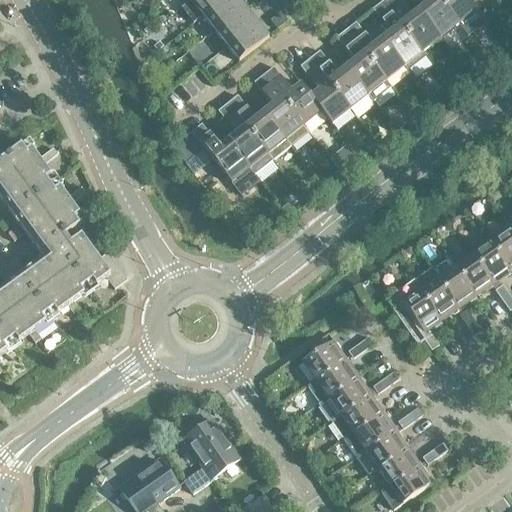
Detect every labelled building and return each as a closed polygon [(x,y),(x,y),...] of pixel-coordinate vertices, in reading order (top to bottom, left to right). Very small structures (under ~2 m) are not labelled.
[(193,0),(190,3),(202,18),(224,0),(193,0)] [(236,0),(224,0),(202,18),(214,33),(244,9),(236,0)] [(394,0),(386,0),(382,4),(421,54),(440,40),(418,13),(410,20),(394,0)] [(420,0),(426,7),(418,13),(440,40),(458,26),(437,0),(420,0)] [(475,12),(465,0),(437,0),(458,26),(475,12)] [(465,0),(475,12),(489,0),(465,0)] [(421,54),(382,4),(372,12),(391,35),(383,42),(404,68),(421,54)] [(244,9),(214,33),(226,48),(256,24),(244,9)] [(287,23),(280,14),(270,23),(276,31),(287,23)] [(256,24),(226,48),(238,64),(268,40),(256,24)] [(356,24),(346,32),(386,83),(404,68),(383,42),(374,48),(356,24)] [(346,70),(367,97),(372,103),(390,89),(386,83),(346,32),(335,40),(354,64),(346,70)] [(367,97),(346,70),(338,77),(319,53),(309,61),(350,112),(367,97)] [(318,92),(310,98),(332,126),(350,112),(309,61),(300,69),(318,92)] [(273,69),(263,77),(303,128),(321,114),(331,127),(332,126),(310,98),(300,86),(292,93),(273,69)] [(272,109),(264,115),(285,142),(303,128),(263,77),(253,85),(272,109)] [(285,142),(264,115),(256,122),(237,98),(227,106),(267,157),(285,142)] [(228,144),(254,177),(272,163),(267,157),(227,106),(217,114),(236,137),(228,144)] [(424,112),(415,119),(421,126),(429,119),(424,112)] [(236,192),(254,177),(228,144),(220,150),(201,126),(190,135),(236,192)] [(0,162),(0,193),(1,194),(54,155),(52,152),(38,162),(25,145),(0,162)] [(56,158),(54,155),(1,194),(14,213),(54,184),(42,168),(56,158)] [(354,156),(336,170),(344,180),(361,166),(354,156)] [(66,201),(54,184),(14,213),(29,233),(83,193),(80,190),(66,201)] [(304,191),(297,195),(307,209),(313,205),(304,191)] [(83,193),(29,233),(44,253),(48,250),(53,258),(80,238),(75,230),(83,224),(70,207),(85,196),(83,193)] [(289,204),(281,211),(287,219),(296,212),(289,204)] [(511,271),(511,233),(509,229),(490,242),(511,272),(511,271)] [(15,230),(8,236),(14,244),(22,238),(15,230)] [(53,258),(63,259),(98,262),(80,238),(53,258)] [(490,242),(473,254),(494,284),(511,272),(490,242)] [(477,297),(494,284),(473,254),(455,266),(477,297)] [(106,256),(98,262),(63,259),(88,293),(105,281),(114,292),(126,284),(106,256)] [(63,259),(53,258),(40,267),(76,316),(79,313),(73,305),(88,293),(63,259)] [(19,260),(11,265),(16,273),(25,267),(19,260)] [(16,273),(11,265),(3,271),(8,279),(16,273)] [(459,309),(477,297),(455,266),(438,279),(459,309)] [(21,282),(50,321),(66,309),(73,318),(76,316),(40,267),(21,282)] [(441,322),(459,309),(438,279),(420,291),(441,322)] [(2,296),(37,344),(40,342),(34,333),(50,321),(21,282),(2,296)] [(502,303),(509,298),(502,287),(495,292),(502,303)] [(428,331),(441,322),(420,291),(392,311),(417,347),(424,342),(431,353),(439,348),(428,331)] [(0,296),(0,331),(12,348),(28,337),(34,346),(37,344),(2,296),(0,296)] [(511,311),(511,301),(509,298),(502,303),(509,313),(511,311)] [(467,328),(474,322),(467,312),(459,317),(467,328)] [(481,333),(474,322),(467,328),(474,338),(481,333)] [(0,357),(12,348),(0,331),(0,375),(3,373),(0,368),(0,357)] [(358,346),(363,354),(374,347),(369,339),(358,346)] [(302,363),(315,382),(345,361),(332,342),(302,363)] [(353,362),(363,354),(358,346),(348,354),(353,362)] [(315,382),(327,399),(357,378),(345,361),(315,382)] [(383,382),(388,389),(398,382),(393,374),(383,382)] [(357,378),(327,399),(317,406),(330,424),(332,422),(370,396),(357,378)] [(378,397),(388,389),(383,382),(372,389),(378,397)] [(332,422),(344,440),(382,413),(370,396),(332,422)] [(408,417),(413,425),(423,417),(418,410),(408,417)] [(382,413),(344,440),(356,457),(394,431),(382,413)] [(403,432),(413,425),(408,417),(397,424),(403,432)] [(183,482),(193,496),(216,479),(213,475),(236,459),(211,424),(185,442),(203,468),(183,482)] [(394,431),(356,457),(369,475),(376,470),(406,448),(394,431)] [(432,452),(438,460),(448,453),(443,445),(432,452)] [(419,466),(406,448),(376,470),(389,487),(419,466)] [(427,467),(438,460),(432,452),(422,460),(427,467)] [(318,460),(313,465),(317,471),(322,466),(318,460)] [(135,511),(161,511),(157,506),(179,490),(158,461),(119,489),(135,511)] [(419,466),(389,487),(381,492),(394,511),(431,484),(419,466)] [(332,476),(325,481),(330,488),(337,484),(332,476)] [(262,496),(239,511),(270,511),(273,510),(262,496)]
